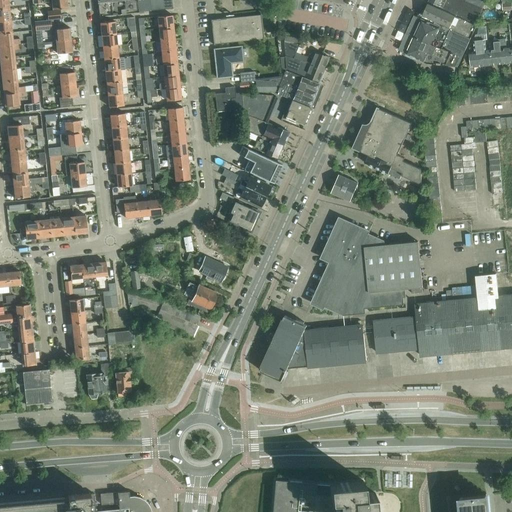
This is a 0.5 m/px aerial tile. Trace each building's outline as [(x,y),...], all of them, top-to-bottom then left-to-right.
[(0,0),(0,9),(9,9),(8,0),(0,0)] [(66,0),(43,0),(44,2),(52,2),(52,9),(67,7),(66,0)] [(97,0),(99,16),(112,15),(110,0),(97,0)] [(110,0),(112,15),(126,13),(124,0),(110,0)] [(124,0),(126,13),(138,12),(136,0),(124,0)] [(136,0),(138,12),(139,12),(151,10),(149,0),(136,0)] [(149,0),(151,10),(172,8),(171,0),(149,0)] [(476,25),(487,0),(428,0),(439,5),(438,8),(476,25)] [(428,3),(422,15),(435,20),(434,22),(470,38),(476,25),(441,9),(438,8),(428,3)] [(0,9),(0,21),(11,20),(11,21),(15,20),(14,15),(10,15),(9,9),(0,9)] [(48,19),(60,18),(59,10),(48,11),(48,19)] [(159,29),(173,27),(172,15),(157,16),(159,29)] [(213,45),(215,45),(214,44),(262,39),(263,40),(264,39),(261,15),(226,19),(226,18),(211,20),(213,45)] [(436,46),(463,54),(470,39),(443,27),(442,29),(439,28),(440,27),(417,17),(409,34),(436,46)] [(0,21),(0,33),(12,32),(11,21),(11,20),(0,21)] [(36,21),(37,28),(50,27),(49,20),(36,21)] [(102,35),(116,33),(114,21),(100,22),(102,35)] [(56,41),(70,39),(69,27),(55,29),(56,41)] [(173,27),(159,29),(160,41),(174,39),(173,27)] [(491,64),(490,50),(484,50),(483,45),(483,40),(487,39),(486,27),(479,27),(478,33),(481,65),(491,64)] [(0,33),(0,45),(13,44),(18,44),(20,43),(20,39),(13,39),(12,32),(0,33)] [(116,33),(102,35),(103,47),(117,45),(116,33)] [(471,67),(481,65),(478,33),(477,35),(476,35),(474,40),(474,46),(475,51),(469,52),(471,67)] [(457,66),(463,54),(436,46),(409,34),(401,51),(427,63),(457,66)] [(295,52),(298,44),(300,44),(301,38),(295,38),(291,38),(284,37),(283,42),(286,69),(319,82),(328,58),(314,52),(311,58),(295,52)] [(70,39),(56,41),(57,53),(72,51),(70,39)] [(174,39),(160,41),(161,52),(176,51),(174,39)] [(500,41),(502,63),(511,61),(511,57),(511,47),(505,48),(504,39),(500,39),(500,41)] [(490,50),(491,64),(502,63),(500,41),(494,42),(494,49),(490,50)] [(0,45),(0,57),(15,56),(14,50),(19,49),(18,44),(13,44),(0,45)] [(104,58),(118,57),(117,45),(103,47),(104,58)] [(214,50),(215,59),(215,60),(216,60),(217,63),(215,63),(215,64),(216,64),(217,78),(232,77),(230,60),(242,59),(242,58),(247,57),(247,50),(241,50),(241,47),(214,50)] [(176,51),(161,52),(162,64),(177,63),(176,51)] [(15,56),(0,57),(1,70),(16,68),(15,56)] [(118,57),(104,58),(105,70),(120,69),(118,57)] [(164,76),(178,75),(177,63),(162,64),(164,76)] [(61,85),(75,84),(74,71),(68,72),(68,67),(57,68),(57,73),(59,73),(61,85)] [(16,68),(1,70),(3,82),(17,80),(16,68)] [(120,69),(105,70),(107,82),(121,81),(120,69)] [(292,100),(296,102),(310,107),(319,84),(285,71),(286,70),(285,70),(281,79),(275,79),(275,81),(255,81),(255,92),(276,92),(276,94),(292,100)] [(407,90),(411,82),(384,70),(375,90),(406,102),(410,91),(407,90)] [(251,82),(254,81),(253,72),(239,74),(240,83),(251,82)] [(178,75),(164,76),(164,83),(160,83),(159,85),(159,89),(180,87),(178,75)] [(17,80),(3,82),(4,93),(25,91),(25,86),(18,87),(17,80)] [(121,81),(107,82),(108,94),(122,93),(121,81)] [(240,83),(238,83),(239,90),(251,89),(251,82),(240,83)] [(75,84),(61,85),(62,98),(60,98),(60,107),(72,106),(71,97),(76,96),(75,84)] [(232,110),(232,109),(242,109),(241,105),(240,93),(235,93),(234,86),(224,88),(225,93),(214,94),(216,111),(232,110)] [(181,99),(180,87),(159,89),(165,89),(166,101),(181,99)] [(20,104),(19,97),(26,96),(25,91),(4,93),(5,106),(20,104)] [(122,93),(108,94),(109,106),(124,105),(122,93)] [(255,94),(241,95),(243,113),(246,114),(246,115),(245,114),(243,120),(241,128),(262,137),(267,124),(278,98),(272,95),(255,94)] [(296,102),(292,100),(288,110),(284,119),(294,123),(294,121),(303,124),(310,107),(296,102)] [(24,105),(25,112),(40,110),(39,103),(24,105)] [(169,121),(183,119),(182,107),(167,108),(169,121)] [(359,151),(370,156),(393,165),(403,169),(406,162),(403,161),(404,158),(397,154),(411,123),(377,107),(365,134),(364,133),(362,133),(357,144),(361,146),(359,151)] [(66,134),(80,132),(79,120),(72,121),(71,112),(60,113),(61,122),(64,122),(66,134)] [(111,127),(126,125),(124,113),(110,114),(111,127)] [(12,118),(13,124),(13,125),(7,126),(8,138),(27,136),(27,131),(23,132),(22,125),(29,124),(28,116),(12,118)] [(183,119),(169,121),(170,133),(184,131),(183,119)] [(267,124),(262,137),(283,146),(288,132),(275,127),(267,124)] [(113,139),(127,137),(126,125),(111,127),(113,139)] [(184,131),(170,133),(171,145),(186,143),(184,131)] [(80,132),(66,134),(67,146),(62,147),(63,154),(76,152),(75,145),(82,144),(80,132)] [(10,150),(24,148),(23,137),(27,136),(8,138),(10,150)] [(439,185),(435,136),(427,136),(431,186),(439,185)] [(127,137),(113,139),(114,151),(128,149),(127,137)] [(258,141),(255,149),(278,158),(283,146),(262,137),(260,141),(258,141)] [(494,205),(504,204),(499,139),(489,140),(494,205)] [(186,143),(171,145),(172,157),(187,155),(186,143)] [(239,153),(238,154),(239,155),(249,159),(245,169),(244,170),(245,170),(273,183),(274,184),(274,183),(278,174),(282,166),(282,165),(281,165),(243,147),(242,146),(242,147),(239,154),(239,153)] [(24,148),(10,150),(11,162),(26,160),(24,148)] [(115,163),(130,161),(128,149),(114,151),(115,163)] [(187,155),(172,157),(174,168),(188,167),(187,155)] [(66,176),(70,175),(85,174),(84,161),(77,162),(77,156),(64,157),(66,176)] [(366,164),(388,174),(399,178),(401,175),(421,184),(421,168),(406,162),(403,169),(393,165),(370,156),(366,164)] [(26,160),(11,162),(12,174),(27,172),(26,160)] [(117,174),(131,173),(130,161),(115,163),(117,174)] [(188,167),(174,168),(175,180),(190,179),(188,167)] [(226,177),(234,181),(237,175),(225,169),(222,175),(226,177)] [(27,172),(12,174),(14,186),(35,183),(35,184),(42,183),(48,182),(47,177),(41,178),(28,179),(27,172)] [(118,187),(129,186),(132,185),(131,173),(117,174),(118,187)] [(85,174),(70,175),(71,187),(86,186),(85,174)] [(240,184),(265,196),(270,186),(250,176),(247,183),(243,181),(244,180),(242,179),(240,184)] [(234,181),(226,177),(223,183),(237,190),(238,189),(239,189),(239,188),(243,190),(240,197),(260,206),(265,196),(240,184),(239,184),(234,182),(234,181)] [(334,195),(352,203),(360,186),(342,178),(334,195)] [(35,183),(14,186),(15,198),(30,196),(29,189),(35,188),(35,184),(35,183)] [(219,198),(230,203),(233,197),(222,192),(219,198)] [(87,205),(86,197),(78,198),(79,206),(87,205)] [(136,202),(124,203),(124,198),(115,199),(117,213),(125,212),(125,218),(137,216),(136,202)] [(147,200),(149,215),(161,214),(159,199),(147,200)] [(137,216),(149,215),(147,200),(136,202),(137,216)] [(230,212),(233,213),(230,220),(249,229),(257,212),(235,201),(230,212)] [(73,216),(75,233),(87,232),(85,215),(73,216)] [(61,218),(63,235),(75,233),(73,216),(61,218)] [(50,219),(51,236),(63,235),(61,218),(50,219)] [(218,231),(215,218),(205,220),(208,233),(218,231)] [(37,220),(39,237),(51,236),(50,219),(37,220)] [(39,237),(37,220),(24,222),(19,223),(20,234),(26,233),(27,239),(39,237)] [(422,292),(421,286),(423,286),(418,242),(391,244),(391,243),(341,221),(325,256),(333,260),(315,302),(343,314),(365,313),(364,308),(403,304),(402,296),(405,296),(405,288),(411,287),(412,293),(422,292)] [(194,255),(189,253),(185,261),(190,263),(194,255)] [(206,257),(199,271),(207,275),(206,278),(212,281),(213,278),(221,281),(227,267),(206,257)] [(93,263),(95,276),(107,275),(105,261),(93,263)] [(81,264),(83,278),(84,283),(89,283),(88,277),(95,276),(93,263),(81,264)] [(83,278),(81,264),(69,265),(71,279),(83,278)] [(138,270),(130,271),(132,289),(140,288),(138,270)] [(7,272),(9,285),(20,284),(19,271),(7,272)] [(0,286),(9,285),(7,272),(0,272),(0,286)] [(511,347),(511,294),(498,295),(496,273),(476,275),(478,297),(452,300),(451,290),(446,291),(447,300),(415,304),(416,316),(373,320),(376,353),(419,349),(420,356),(511,347)] [(66,295),(73,294),(71,281),(64,282),(66,295)] [(187,303),(199,309),(207,312),(209,307),(215,294),(189,282),(187,288),(193,290),(187,303)] [(108,284),(109,291),(109,295),(110,295),(116,295),(115,283),(108,284)] [(85,295),(84,288),(73,289),(73,296),(85,295)] [(156,317),(170,322),(168,327),(193,338),(198,325),(196,324),(199,316),(167,302),(168,300),(158,295),(155,299),(163,301),(162,302),(127,292),(129,307),(137,306),(158,311),(156,317)] [(109,295),(103,296),(104,308),(111,307),(110,295),(109,295)] [(71,312),(84,310),(83,298),(69,300),(71,312)] [(17,318),(31,316),(29,304),(16,306),(17,318)] [(72,323),(85,322),(84,310),(71,312),(72,323)] [(260,370),(262,371),(282,380),(287,369),(366,361),(362,325),(310,330),(310,325),(307,326),(306,325),(304,324),(304,322),(296,318),(295,320),(284,315),(260,370)] [(31,316),(17,318),(19,330),(32,328),(31,316)] [(85,322),(72,323),(73,335),(86,334),(85,322)] [(32,328),(19,330),(20,341),(33,340),(32,328)] [(86,334),(73,335),(74,347),(88,346),(101,345),(101,340),(96,341),(95,339),(87,340),(86,334)] [(21,353),(34,352),(33,340),(20,341),(21,353)] [(88,346),(74,347),(76,360),(89,358),(88,346)] [(34,352),(21,353),(22,365),(36,364),(34,352)] [(98,393),(106,392),(105,384),(107,384),(106,378),(113,377),(112,363),(100,364),(101,373),(87,375),(88,394),(91,398),(96,398),(98,393)] [(132,373),(131,367),(124,368),(125,371),(116,372),(118,391),(118,395),(125,395),(125,391),(130,390),(129,374),(132,373)] [(26,404),(52,402),(49,369),(23,372),(26,404)] [(363,481),(329,484),(275,480),(272,511),(372,511),(373,505),(375,504),(375,505),(376,504),(375,493),(364,494),(363,481)] [(129,511),(149,511),(149,509),(148,508),(148,507),(147,505),(146,504),(145,503),(144,502),(143,501),(142,500),(141,500),(139,499),(138,499),(137,498),(135,498),(134,498),(132,498),(131,498),(130,498),(129,491),(100,494),(101,505),(119,503),(119,507),(129,506),(129,511)] [(0,511),(92,511),(92,510),(91,494),(64,497),(64,495),(0,501),(0,511)] [(487,511),(485,494),(463,497),(464,511),(487,511)]
